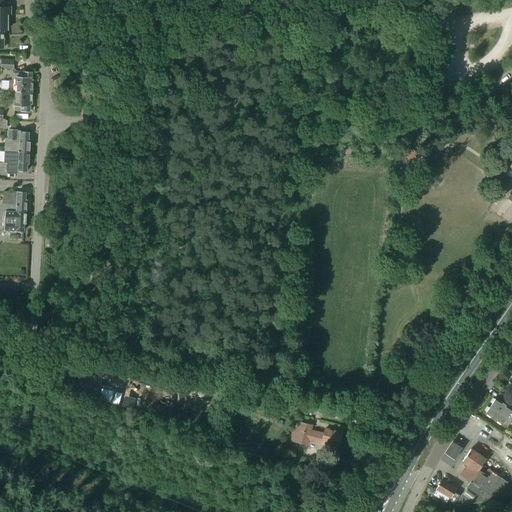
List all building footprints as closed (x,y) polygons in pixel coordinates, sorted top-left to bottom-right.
[(10,14),(10,7),(3,7),(3,0),(0,0),(0,21),(7,22),(7,14),(10,14)] [(1,61),(0,60),(0,72),(1,72),(1,68),(13,69),(13,61),(1,60),(1,61)] [(32,89),(33,80),(31,80),(31,73),(23,72),(15,72),(15,78),(16,78),(15,84),(11,84),(11,89),(32,89)] [(31,104),(32,89),(11,89),(11,99),(15,99),(14,111),(21,111),(29,112),(30,104),(31,104)] [(504,124),(497,120),(494,124),(501,129),(504,124)] [(5,139),(5,151),(29,152),(30,140),(28,140),(29,133),(16,132),(16,130),(8,130),(8,139),(5,139)] [(413,165),(420,157),(410,148),(403,156),(413,165)] [(28,164),(29,152),(5,151),(4,163),(7,163),(6,173),(19,173),(19,171),(27,172),(27,164),(28,164)] [(0,206),(0,210),(26,212),(26,200),(25,200),(25,193),(4,192),(3,205),(2,204),(0,206)] [(26,212),(0,210),(0,217),(4,217),(4,230),(23,231),(24,224),(25,224),(26,212)] [(506,428),(511,419),(511,409),(495,399),(485,413),(502,424),(501,425),(506,428)] [(307,445),(308,440),(331,446),(331,443),(338,445),(341,433),(325,429),(324,434),(310,431),(311,425),(296,421),(291,441),(307,445)] [(452,441),(444,453),(454,459),(462,448),(452,441)] [(485,474),(482,472),(485,468),(482,465),(485,460),(470,450),(462,462),(467,465),(460,475),(470,482),(464,490),(483,502),(494,500),(507,482),(488,469),(485,474)] [(454,504),(459,495),(453,492),(455,488),(441,480),(440,482),(439,482),(436,486),(437,488),(436,489),(450,497),(447,500),(454,504)] [(456,505),(471,504),(483,502),(464,490),(460,496),(462,497),(456,505)]
